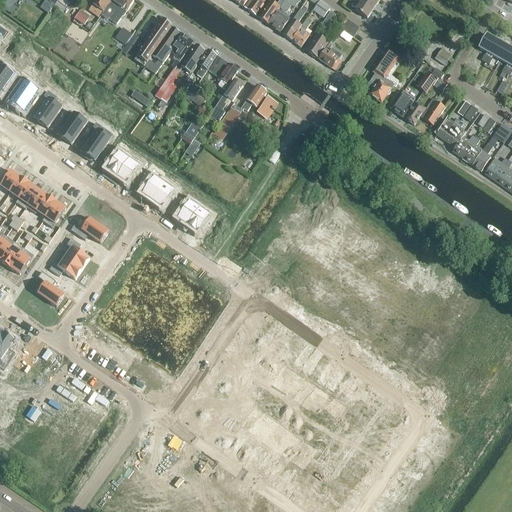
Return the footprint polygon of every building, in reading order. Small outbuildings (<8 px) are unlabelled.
[(63,15),(70,4),(63,0),(58,0),(53,8),(63,15)] [(101,17),(108,6),(112,0),(90,0),(88,3),(93,6),(89,11),(99,18),(101,17)] [(112,0),(108,6),(115,11),(109,20),(113,23),(117,26),(123,17),(134,1),(133,0),(112,0)] [(235,0),(234,2),(243,8),(248,0),(235,0)] [(255,17),(266,2),(263,0),(250,0),(244,10),(255,17)] [(268,26),(286,1),(284,0),(280,0),(276,7),(270,3),(259,20),(268,26)] [(285,0),(286,1),(268,26),(281,35),(290,21),(284,17),(291,7),(294,9),(300,0),(285,0)] [(367,20),(374,11),(358,0),(346,0),(350,2),(351,0),(357,4),(358,3),(360,4),(355,12),(367,20)] [(381,1),(379,0),(358,0),(368,6),(374,11),(381,1)] [(291,42),(301,28),(296,24),(297,20),(298,19),(301,20),(312,4),(307,2),(283,36),(291,42)] [(313,12),(323,19),(330,10),(320,2),(313,12)] [(75,20),(81,12),(82,9),(76,5),(69,14),(75,20)] [(81,12),(75,20),(83,25),(89,17),(81,12)] [(328,28),(336,17),(330,13),(322,25),(328,28)] [(301,28),(291,42),(301,49),(310,36),(305,33),(312,23),(307,20),(301,28)] [(137,58),(147,65),(172,29),(163,21),(137,58)] [(353,39),(359,30),(347,21),(340,30),(353,39)] [(169,51),(181,35),(172,29),(152,57),(147,65),(145,68),(155,75),(171,53),(169,51)] [(125,31),(118,41),(125,46),(132,36),(125,31)] [(171,53),(176,56),(173,60),(179,64),(185,57),(184,56),(193,44),(181,35),(169,51),(171,53)] [(317,60),(329,44),(317,36),(305,52),(317,60)] [(485,56),(481,62),(485,64),(497,43),(487,37),(480,50),(487,54),(486,57),(485,56)] [(132,39),(126,47),(133,52),(138,44),(132,39)] [(500,61),(508,49),(497,43),(485,64),(489,66),(493,61),(491,60),(493,57),(500,61)] [(189,75),(205,53),(196,47),(181,68),(189,75)] [(503,81),(506,76),(511,64),(511,51),(508,49),(500,61),(508,66),(507,68),(505,68),(499,78),(503,81)] [(445,67),(452,56),(442,50),(435,60),(445,67)] [(341,57),(332,51),(329,54),(325,51),(318,61),(332,71),(341,57)] [(208,71),(217,58),(208,52),(198,66),(202,69),(197,77),(202,80),(208,71)] [(381,105),(387,96),(389,96),(390,94),(390,92),(393,87),(384,81),(399,59),(388,52),(373,74),(376,76),(369,86),(375,90),(370,97),(381,105)] [(217,58),(208,71),(219,80),(222,82),(218,87),(225,91),(238,72),(217,58)] [(0,96),(14,77),(2,69),(4,66),(0,63),(0,96)] [(484,66),(482,69),(478,77),(485,81),(491,70),(484,66)] [(432,75),(431,76),(440,82),(444,76),(435,70),(435,71),(432,75)] [(172,86),(180,75),(174,71),(166,83),(172,86)] [(427,95),(435,83),(428,78),(420,90),(427,95)] [(21,92),(11,105),(24,114),(38,94),(26,86),(28,83),(22,79),(16,88),(21,92)] [(442,94),(447,87),(439,81),(434,89),(442,94)] [(232,103),(242,88),(233,82),(209,118),(218,125),(225,114),(222,112),(226,106),(224,105),(227,100),(232,103)] [(166,104),(176,89),(166,83),(156,97),(166,104)] [(502,96),(508,86),(502,83),(497,93),(502,96)] [(268,98),(266,102),(263,100),(266,95),(256,88),(240,111),(242,113),(244,111),(247,113),(252,106),(256,109),(260,104),(263,106),(258,113),(267,121),(278,105),(268,98)] [(202,109),(207,101),(192,91),(187,99),(202,109)] [(45,108),(35,122),(47,131),(61,110),(54,105),(57,100),(48,93),(40,105),(45,108)] [(402,119),(412,105),(406,100),(408,97),(403,93),(391,111),(402,119)] [(146,108),(150,103),(143,98),(139,103),(146,108)] [(444,111),(432,102),(425,111),(416,104),(404,120),(414,127),(420,119),(424,122),(433,128),(444,111)] [(462,119),(470,107),(465,103),(457,115),(462,119)] [(472,108),(464,119),(470,123),(478,112),(472,108)] [(231,110),(212,138),(221,144),(240,116),(231,110)] [(68,126),(59,139),(71,147),(87,125),(69,113),(63,122),(68,126)] [(483,130),(489,120),(484,116),(477,126),(483,130)] [(488,134),(496,124),(490,120),(483,130),(488,134)] [(447,145),(460,124),(456,121),(453,126),(447,122),(437,138),(439,139),(447,145)] [(195,139),(196,137),(202,128),(194,123),(186,135),(194,140),(195,139)] [(455,150),(463,139),(466,135),(460,131),(463,126),(460,124),(447,145),(455,150)] [(511,132),(502,125),(493,138),(503,145),(511,133),(511,132)] [(94,138),(83,155),(85,156),(83,158),(92,164),(93,162),(95,164),(113,138),(96,126),(89,135),(94,138)] [(462,160),(476,140),(472,138),(468,143),(463,139),(455,150),(452,154),(456,156),(462,160)] [(190,146),(189,148),(196,152),(201,144),(195,139),(194,140),(190,146)] [(476,140),(462,160),(471,167),(482,152),(476,148),(479,143),(476,140)] [(116,160),(107,172),(117,179),(129,162),(129,161),(120,155),(123,150),(118,146),(111,156),(116,160)] [(486,158),(493,149),(488,146),(482,155),(481,154),(472,167),(481,174),(490,161),(486,158)] [(129,162),(117,179),(127,186),(140,166),(130,159),(129,161),(129,162)] [(494,183),(508,162),(505,160),(501,165),(495,161),(484,176),(494,183)] [(503,189),(511,177),(511,172),(509,170),(511,165),(508,162),(494,183),(503,189)] [(151,184),(143,197),(152,203),(164,186),(155,180),(159,175),(153,171),(146,181),(151,184)] [(11,174),(1,189),(10,196),(21,180),(11,174)] [(511,195),(511,177),(503,189),(511,195)] [(21,180),(10,196),(19,201),(19,202),(30,186),(21,180)] [(164,186),(152,203),(162,210),(176,191),(165,184),(164,186)] [(19,201),(16,205),(26,212),(27,210),(26,210),(38,193),(30,186),(19,202),(19,201)] [(38,193),(26,210),(27,210),(36,216),(37,214),(47,199),(38,193)] [(203,195),(200,200),(205,204),(208,199),(203,195)] [(47,199),(37,214),(45,220),(46,220),(56,205),(47,199)] [(208,199),(205,204),(210,207),(213,202),(208,199)] [(184,212),(178,221),(188,228),(200,211),(190,204),(184,212)] [(45,220),(42,224),(52,231),(55,227),(66,211),(56,205),(46,220),(45,220)] [(200,211),(188,228),(197,235),(209,217),(200,211)] [(14,217),(11,222),(12,223),(16,225),(19,220),(14,217)] [(75,227),(71,233),(85,243),(88,238),(101,246),(109,235),(86,219),(79,230),(75,227)] [(19,220),(16,225),(21,229),(24,224),(19,220)] [(16,225),(12,230),(17,234),(21,229),(16,225)] [(27,236),(24,241),(29,244),(32,239),(27,236)] [(47,238),(44,243),(49,246),(52,241),(47,238)] [(6,239),(0,247),(0,263),(2,265),(15,245),(6,239)] [(66,260),(65,260),(83,272),(90,262),(77,253),(81,248),(71,241),(67,247),(72,250),(66,260)] [(15,245),(2,265),(10,271),(24,251),(15,245)] [(24,251),(10,271),(20,277),(30,262),(33,258),(24,251)] [(54,266),(50,272),(60,279),(63,274),(75,282),(83,272),(65,260),(66,260),(64,258),(57,268),(54,266)] [(42,283),(34,294),(57,309),(65,298),(52,289),(56,284),(42,274),(38,280),(42,283)] [(19,300),(16,305),(22,309),(25,304),(19,300)] [(0,370),(3,372),(15,356),(8,352),(15,342),(5,335),(0,342),(0,370)] [(251,335),(243,347),(255,355),(252,360),(262,368),(265,362),(261,359),(269,348),(251,335)] [(470,353),(458,370),(471,380),(464,390),(477,399),(492,377),(480,369),(484,363),(470,353)] [(232,362),(225,372),(242,384),(249,374),(254,378),(258,373),(248,366),(244,371),(232,362)] [(285,371),(273,387),(285,396),(296,379),(285,371)] [(225,372),(218,382),(230,391),(226,396),(236,403),(240,398),(235,395),(242,384),(225,372)] [(10,382),(7,387),(17,394),(20,389),(32,398),(40,386),(21,373),(13,384),(10,382)] [(296,379),(285,396),(296,404),(308,388),(296,379)] [(308,388),(296,404),(308,412),(319,396),(308,388)] [(3,398),(0,402),(0,413),(14,424),(22,412),(10,404),(14,399),(4,392),(0,397),(3,398)] [(319,396),(308,412),(319,420),(331,404),(319,396)] [(207,398),(198,410),(217,422),(225,411),(229,414),(233,409),(223,402),(219,407),(207,398)] [(58,399),(50,410),(62,419),(59,424),(69,431),(72,426),(70,424),(78,413),(58,399)] [(331,404),(319,420),(331,428),(343,412),(331,404)] [(255,413),(244,429),(255,438),(267,421),(255,413)] [(357,427),(354,433),(364,440),(367,434),(380,443),(388,432),(370,419),(361,430),(357,427)] [(267,421),(255,438),(267,446),(278,429),(267,421)] [(40,425),(32,436),(52,450),(60,439),(62,441),(66,435),(56,428),(52,433),(40,425)] [(278,429),(267,446),(278,454),(290,437),(278,429)] [(290,437),(278,454),(290,462),(301,446),(290,437)] [(301,446),(290,462),(301,470),(313,454),(301,446)] [(351,446),(344,457),(362,469),(369,459),(351,446)] [(431,447),(424,457),(441,469),(448,460),(431,447)] [(344,457),(337,467),(354,479),(362,469),(344,457)] [(424,457),(417,467),(434,479),(441,469),(424,457)] [(325,482),(317,493),(335,506),(343,495),(331,486),(335,481),(325,474),(321,479),(325,482)] [(194,487),(187,497),(192,501),(193,499),(207,509),(223,487),(209,477),(199,490),(194,487)] [(405,483),(398,493),(416,505),(422,496),(405,483)] [(398,493),(392,503),(404,511),(410,511),(416,505),(398,493)] [(224,507),(220,511),(249,511),(252,507),(238,497),(229,511),(224,507)]
